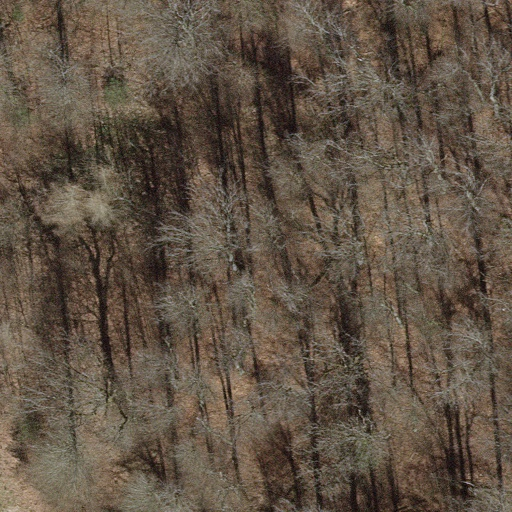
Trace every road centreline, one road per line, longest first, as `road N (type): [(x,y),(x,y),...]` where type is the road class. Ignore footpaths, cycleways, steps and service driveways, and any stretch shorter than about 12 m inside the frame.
road 1 (track): [(511,194),(213,0)]
road 2 (track): [(278,511),(429,454),(511,435)]
